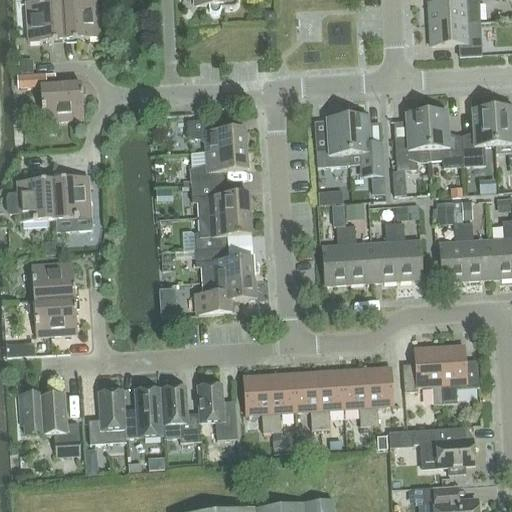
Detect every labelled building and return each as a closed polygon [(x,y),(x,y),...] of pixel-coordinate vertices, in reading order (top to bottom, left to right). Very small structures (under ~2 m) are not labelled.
[(61,2),(64,44),(100,41),(97,0),(61,2)] [(194,0),(195,9),(208,8),(208,11),(209,14),(211,16),(214,17),(216,16),(219,15),(220,13),(221,10),(233,10),(234,9),(235,9),(236,8),(236,7),(237,6),(237,5),(237,4),(236,0),(194,0)] [(456,0),(457,5),(428,6),(429,28),(478,25),(477,12),(478,12),(477,0),(456,0)] [(28,46),(64,44),(61,2),(26,5),(28,46)] [(478,25),(429,28),(430,50),(459,48),(459,60),(479,59),(478,25)] [(46,77),(17,79),(18,92),(40,91),(42,126),(84,123),(81,87),(47,89),(46,77)] [(511,111),(492,112),(495,150),(496,158),(507,157),(509,163),(511,162),(511,111)] [(484,151),(495,150),(492,112),(471,113),(473,139),(461,140),(462,171),(485,170),(484,151)] [(447,114),(426,116),(429,165),(442,164),(444,172),(462,171),(461,140),(448,141),(447,114)] [(347,120),(350,169),(363,168),(364,180),(384,179),(382,146),(370,146),(368,115),(352,116),(353,120),(347,120)] [(407,143),(395,144),(397,174),(416,173),(416,165),(417,165),(420,167),(427,166),(429,165),(426,116),(405,117),(407,143)] [(317,171),(350,169),(347,120),(326,121),(328,153),(316,154),(317,171)] [(216,123),(187,124),(188,141),(205,144),(205,156),(246,153),(245,133),(216,134),(216,123)] [(206,167),(190,173),(191,189),(220,187),(219,176),(247,174),(246,153),(205,156),(206,167)] [(52,182),(55,224),(91,221),(88,180),(52,182)] [(20,226),(55,224),(52,182),(17,185),(18,198),(9,199),(6,201),(7,217),(10,221),(19,220),(20,226)] [(220,187),(191,189),(192,206),(197,207),(198,221),(209,221),(250,218),(249,197),(220,199),(220,187)] [(382,198),(370,200),(372,213),(385,211),(382,198)] [(199,236),(194,237),(195,254),(223,252),(223,240),(251,239),(250,218),(209,221),(198,221),(199,236)] [(490,283),(511,281),(511,238),(511,224),(502,225),(503,243),(488,244),(490,283)] [(490,283),(488,244),(473,245),(472,226),(462,227),(466,284),(490,283)] [(441,286),(466,284),(462,227),(453,228),(454,246),(439,247),(441,286)] [(403,228),(394,229),(398,285),(422,283),(420,244),(404,245),(403,228)] [(386,246),(371,247),(373,286),(398,285),(394,229),(385,229),(386,246)] [(337,249),(321,250),(324,289),(349,288),(345,230),(336,231),(337,249)] [(354,230),(345,230),(349,288),(373,286),(371,247),(356,248),(354,230)] [(223,252),(195,254),(196,270),(201,271),(202,286),(213,285),(254,283),(253,262),(224,264),(223,252)] [(34,305),(75,302),(72,266),(31,269),(34,305)] [(203,300),(198,300),(199,318),(227,317),(227,305),(255,303),(254,283),(213,285),(202,286),(203,300)] [(36,341),(77,338),(75,302),(34,305),(36,341)] [(439,351),(442,408),(457,407),(456,389),(465,388),(465,392),(479,392),(477,364),(465,365),(464,349),(439,351)] [(433,408),(442,408),(439,351),(414,352),(415,368),(402,368),(404,396),(417,395),(417,391),(432,390),(433,408)] [(365,373),(369,430),(378,429),(377,411),(393,410),(390,371),(365,373)] [(360,430),(369,430),(365,373),(341,374),(344,413),(359,412),(360,430)] [(328,414),(344,413),(341,374),(317,376),(320,433),(330,432),(328,414)] [(311,433),(320,433),(317,376),(292,377),(295,416),(310,415),(311,433)] [(280,417),(295,416),(292,377),(268,379),(272,436),(281,435),(280,417)] [(263,437),(272,436),(268,379),(243,380),(246,419),(261,418),(263,437)] [(72,388),(74,408),(83,407),(82,388),(72,388)] [(199,417),(199,427),(215,426),(217,444),(237,443),(235,415),(223,415),(221,388),(197,389),(199,417)] [(199,427),(199,417),(187,418),(185,390),(160,392),(162,429),(179,428),(180,446),(201,445),(199,427)] [(136,419),(124,420),(125,432),(126,441),(138,440),(163,438),(162,429),(160,392),(135,393),(136,419)] [(111,447),(110,433),(125,432),(124,415),(123,394),(98,396),(100,424),(88,424),(90,448),(111,447)] [(20,440),(41,438),(54,438),(55,460),(80,458),(78,427),(66,427),(65,398),(40,400),(40,396),(18,397),(20,440)] [(466,431),(412,434),(413,448),(422,448),(423,472),(449,470),(449,478),(464,477),(464,469),(474,468),(473,444),(467,445),(466,431)] [(476,511),(476,503),(444,505),(444,491),(414,493),(415,508),(434,507),(434,511),(476,511)] [(332,511),(332,503),(320,504),(320,500),(315,501),(315,505),(282,508),(281,504),(275,504),(275,509),(254,511),(251,511),(332,511)]
